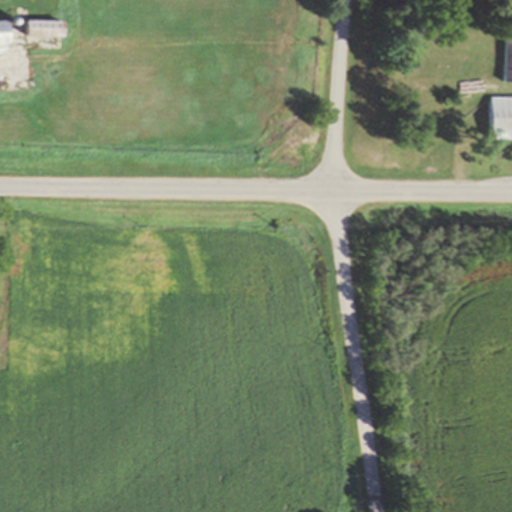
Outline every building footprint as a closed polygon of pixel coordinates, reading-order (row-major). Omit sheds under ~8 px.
[(0,17),(5,17),(5,16),(6,16),(6,15),(7,15),(8,15),(9,15),(10,15),(10,16),(11,16),(11,17),(12,17),(12,18),(12,19),(12,20),(12,21),(11,22),(10,23),(9,23),(8,23),(7,23),(6,23),(5,22),(6,25),(0,25),(0,38),(1,50),(0,50),(0,17)] [(23,18),(59,19),(58,34),(22,33),(23,18)] [(511,33),(511,78),(498,78),(500,33),(511,33)] [(411,79),(466,81),(466,92),(410,89),(411,79)] [(487,94),(511,94),(511,138),(486,138),(487,94)]
